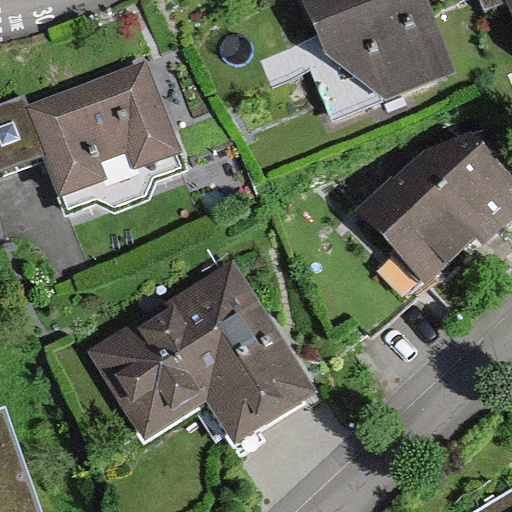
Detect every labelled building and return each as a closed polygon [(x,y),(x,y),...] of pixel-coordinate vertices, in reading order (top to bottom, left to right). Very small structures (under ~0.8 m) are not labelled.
[(454,80),(421,0),(303,0),(300,1),(329,72),(387,108),(454,80)] [(142,68),(25,113),(59,202),(102,186),(97,173),(128,161),(133,174),(176,158),(142,68)] [(426,164),(361,224),(433,302),(511,228),(511,191),(470,146),(426,164)] [(234,272),(95,356),(147,442),(205,408),(232,452),(313,403),(234,272)] [(41,511),(3,399),(0,399),(0,511),(41,511)]
